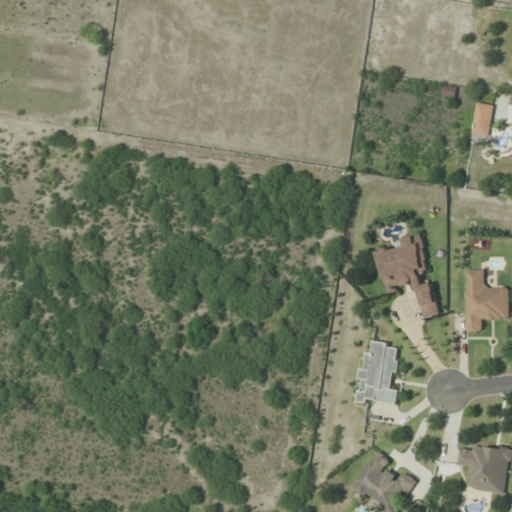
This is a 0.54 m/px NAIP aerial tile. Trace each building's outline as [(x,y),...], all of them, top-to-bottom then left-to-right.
[(474,140),(490,141),(493,105),(476,104),(474,140)] [(442,315),(420,234),(403,239),(405,246),(377,253),(388,293),(416,286),(425,320),(442,315)] [(466,331),(486,331),(486,321),(510,321),(510,289),(487,289),(487,270),(466,270),(466,331)] [(358,402),(397,405),(399,389),(394,389),(397,344),(373,342),(372,353),(362,352),(358,402)] [(507,494),(511,449),(511,448),(472,444),(471,452),(460,450),(458,465),(471,466),(468,489),(507,494)] [(398,511),(398,502),(403,495),(410,495),(419,481),(408,474),(402,474),(400,478),(390,471),(389,458),(377,450),(350,492),(363,500),(370,500),(382,508),(381,511),(398,511)]
